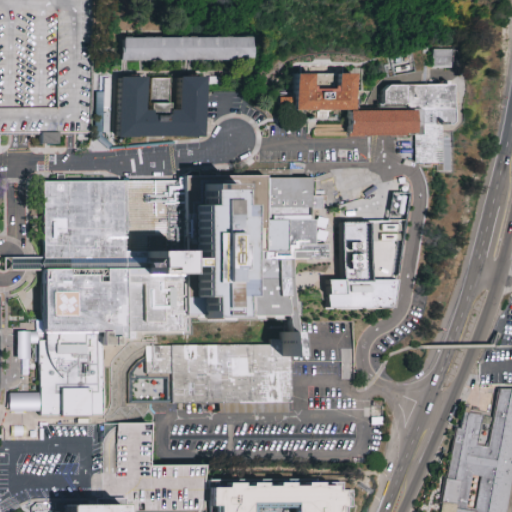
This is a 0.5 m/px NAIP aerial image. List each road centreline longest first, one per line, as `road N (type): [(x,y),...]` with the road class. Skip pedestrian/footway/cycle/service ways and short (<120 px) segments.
road 1 (residential): [(0,165),(206,156),(233,141)]
road 2 (motorway): [(511,125),(475,276)]
road 3 (secondary): [(442,420),(497,283)]
road 4 (secondary): [(475,276),(421,410)]
